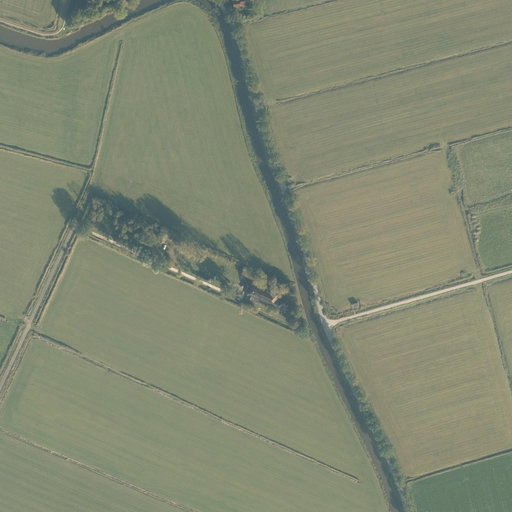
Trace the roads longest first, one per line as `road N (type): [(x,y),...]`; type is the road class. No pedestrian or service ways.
road 1 (tertiary): [(408,511),(325,326),(239,39),(217,0)]
road 2 (track): [(75,225),(283,317)]
road 3 (track): [(0,389),(87,199)]
